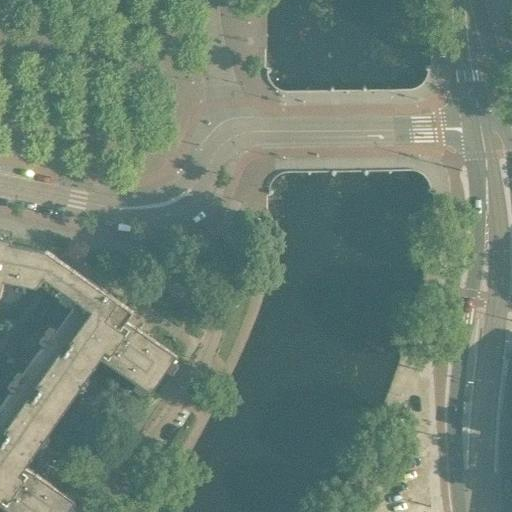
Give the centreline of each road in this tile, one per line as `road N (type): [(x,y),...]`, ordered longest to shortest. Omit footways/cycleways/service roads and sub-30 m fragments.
road 1 (tertiary): [(465,120),(474,233),(451,376),(453,511)]
road 2 (residential): [(194,182),(237,216),(218,331),(101,511)]
road 3 (tertiary): [(239,133),(465,120)]
road 4 (tertiary): [(0,186),(123,208),(164,204),(194,182)]
road 5 (residential): [(239,133),(224,103),(207,0)]
road 6 (tertiary): [(506,511),(511,382)]
